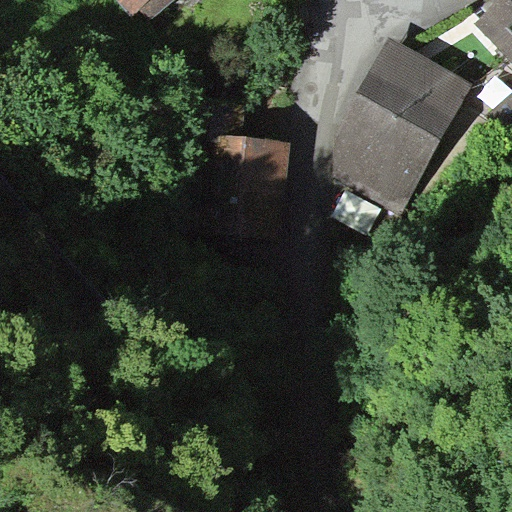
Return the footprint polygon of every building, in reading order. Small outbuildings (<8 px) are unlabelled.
[(91,0),(126,42),(177,0),(91,0)] [(511,0),(496,0),(476,20),(511,58),(511,0)] [(465,85),(391,48),(330,169),(405,206),(465,85)] [(511,92),(487,115),(511,142),(511,92)] [(278,249),(292,146),(222,137),(208,239),(278,249)]
